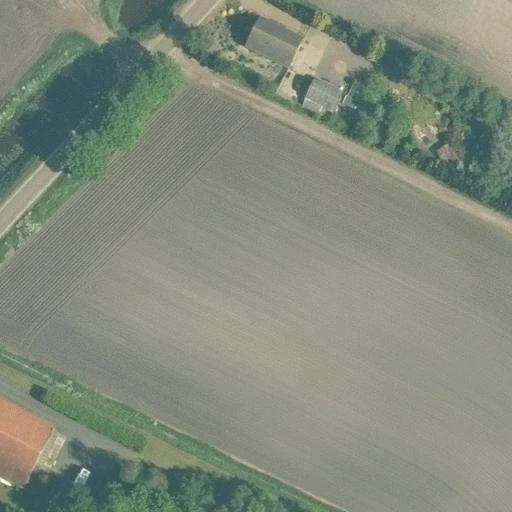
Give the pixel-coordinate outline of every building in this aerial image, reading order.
[(303,42),(259,21),(245,50),(288,72),(303,42)] [(341,98),(340,98),(312,84),(301,105),(302,106),(299,112),(327,126),(341,98)] [(350,111),(354,103),(346,99),(342,107),(350,111)] [(444,171),(458,163),(448,147),(435,155),(444,171)] [(0,480),(23,492),(55,431),(0,402),(0,480)] [(122,438),(115,451),(150,470),(157,457),(122,438)] [(90,511),(118,511),(129,491),(107,480),(90,511)]
